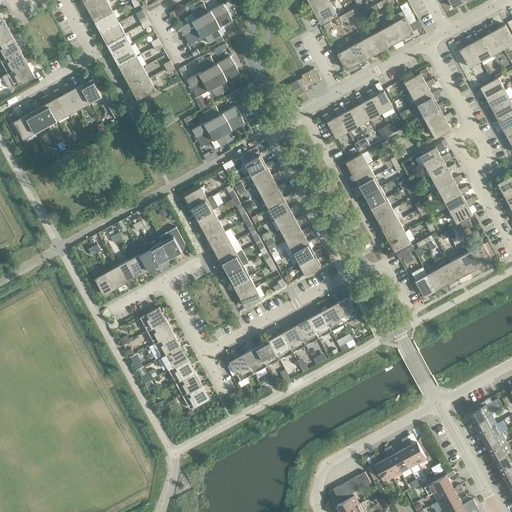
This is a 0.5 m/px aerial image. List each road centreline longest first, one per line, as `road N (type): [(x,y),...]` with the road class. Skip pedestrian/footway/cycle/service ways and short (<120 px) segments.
road 1 (residential): [(511,246),(469,169),(489,159),(425,45)]
road 2 (residential): [(285,122),(269,139),(345,276)]
road 3 (residential): [(320,511),(314,500),(323,464),(438,405)]
road 4 (residential): [(363,265),(285,122)]
road 5 (residential): [(204,354),(345,276)]
road 6 (residential): [(63,0),(91,54),(9,101)]
road 7 (residential): [(302,113),(425,45)]
road 8 (residential): [(425,381),(366,271)]
road 9 (residential): [(438,405),(496,511)]
